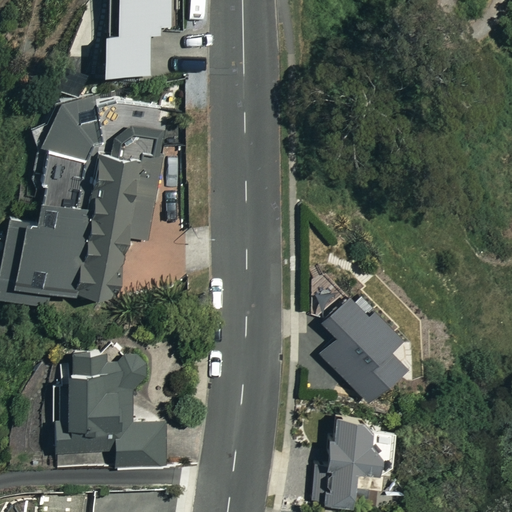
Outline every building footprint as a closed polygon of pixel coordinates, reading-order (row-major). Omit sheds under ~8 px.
[(166,0),(106,0),(106,22),(92,23),(93,67),(146,67),(146,24),(166,24),(166,0)] [(160,154),(100,143),(90,97),(49,90),(33,184),(46,186),(41,214),(0,207),(0,290),(38,297),(40,281),(110,293),(121,232),(146,236),(160,154)] [(388,325),(342,280),(311,312),(329,329),(313,346),(360,391),(396,353),(378,335),(388,325)] [(129,349),(53,345),(49,445),(109,448),(109,459),(159,461),(161,419),(126,418),(129,349)] [(357,403),(315,405),(318,495),(344,495),(343,473),(365,472),(364,434),(358,435),(357,403)] [(90,511),(91,493),(39,491),(38,511),(24,511),(14,511),(13,511),(90,511)]
